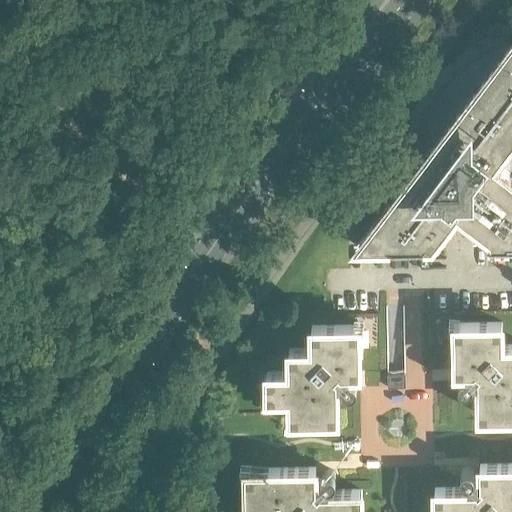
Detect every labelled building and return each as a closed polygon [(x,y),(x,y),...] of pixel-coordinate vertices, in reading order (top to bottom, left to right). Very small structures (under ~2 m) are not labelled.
[(415,137),(433,144),(358,244),(357,244),(354,244),(354,245),(424,244),(424,243),(424,242),(426,239),(433,244),(446,244),(446,227),(458,211),(473,223),(473,243),(511,242),(511,177),(510,176),(511,173),(511,170),(511,167),(511,164),(511,161),(511,158),(510,156),(509,153),(508,150),(506,148),(511,140),(511,41),(511,42),(507,44),(498,47),(490,52),(481,57),(473,62),(466,68),(458,74),(451,81),(445,88),(439,95),(433,103),(428,111),(424,119),(420,127),(415,137)] [(511,345),(503,346),(502,323),(460,323),(460,320),(448,319),(454,346),(455,346),(456,371),(466,371),(466,376),(464,376),(463,377),(462,378),(461,379),(460,380),(459,381),(459,383),(459,384),(459,385),(460,387),(460,388),(461,389),(463,390),(464,390),(465,391),(467,391),(468,390),(470,390),(471,389),(479,389),(479,416),(511,415),(511,345)] [(354,322),(354,326),(312,326),(312,349),(290,350),(290,372),(267,373),(267,374),(265,374),(263,402),(273,401),(273,397),(288,397),(286,425),(296,424),(296,420),(338,419),(338,386),(343,386),(343,387),(344,389),(344,390),(345,391),(347,392),(348,393),(350,393),(351,393),(352,393),(354,392),(355,391),(356,390),(357,389),(357,387),(358,386),(357,386),(357,384),(357,383),(356,382),(355,381),(354,380),(353,379),(352,379),(350,379),(350,373),(360,373),(360,348),(362,348),(364,320),(354,322)] [(357,384),(357,386),(364,385),(364,397),(336,398),(336,395),(222,397),(222,420),(217,420),(218,447),(223,447),(223,470),(315,469),(315,478),(316,478),(322,478),(322,476),(322,475),(323,474),(324,473),(325,472),(326,471),(327,471),(329,470),(329,466),(361,465),(361,511),(436,511),(436,464),(468,463),(468,468),(469,468),(471,469),(472,469),(473,470),(474,471),(475,472),(475,474),(475,475),(481,475),(482,475),(482,466),(511,465),(511,391),(480,392),(480,384),(474,384),(474,385),(473,387),(473,388),(472,389),(471,390),(469,390),(468,391),(467,391),(467,395),(452,396),(452,375),(455,372),(452,369),(452,363),(457,363),(457,348),(405,348),(405,374),(389,374),(388,349),(359,349),(359,365),(363,365),(363,372),(350,372),(350,379),(351,379),(353,379),(354,380),(355,381),(356,382),(357,383),(357,384)] [(246,492),(246,494),(245,494),(242,511),(362,511),(362,490),(329,491),(329,485),(331,485),(332,485),(333,484),(334,483),(335,482),(336,481),(336,479),(336,478),(336,476),(336,475),(335,474),(334,473),(333,472),(331,471),(330,471),(328,471),(327,471),(325,472),(324,473),(323,474),(322,475),(322,476),(322,478),(316,478),(316,468),(269,469),(269,467),(241,464),(242,475),(246,475),(247,492),(246,492)] [(511,511),(511,464),(480,465),(481,475),(475,475),(475,474),(474,472),(474,471),(473,470),(471,469),(470,469),(469,468),(467,468),(466,468),(464,469),(463,470),(462,471),(461,472),(461,474),(461,475),(461,477),(461,478),(462,479),(463,480),(464,481),(465,482),(466,483),(468,483),(468,488),(435,489),(435,511),(511,511)]
